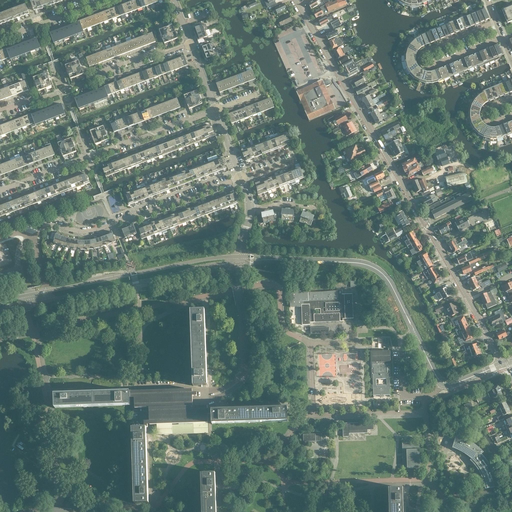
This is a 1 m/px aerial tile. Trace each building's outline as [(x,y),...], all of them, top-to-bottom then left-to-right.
[(146,7),(143,0),(138,0),(142,8),(146,7)] [(319,5),(317,2),(320,0),(315,0),(316,0),(315,0),(309,4),(312,9),(319,5)] [(322,12),(328,9),(329,12),(340,7),(337,1),(332,3),(332,1),(325,4),(325,5),(320,8),(321,9),(314,13),(317,18),(324,14),(322,12)] [(287,10),(284,4),(278,7),(276,4),(270,7),(272,10),(275,8),(278,14),(287,10)] [(511,5),(509,7),(504,8),(504,9),(505,11),(503,11),(503,12),(506,21),(507,21),(509,21),(509,23),(510,22),(511,21),(511,5)] [(489,19),(485,9),(480,11),(484,21),(489,19)] [(484,21),(480,11),(475,13),(479,23),(484,21)] [(479,23),(475,13),(470,15),(474,25),(479,23)] [(474,25),(470,15),(465,17),(469,28),(474,25)] [(279,27),(292,21),(289,16),(278,21),(279,24),(278,25),(279,27)] [(329,23),(330,22),(334,29),(338,26),(337,24),(340,22),(338,18),(332,21),(330,16),(319,21),(322,27),(329,23)] [(469,28),(465,17),(460,19),(464,30),(469,28)] [(464,30),(460,19),(455,21),(459,32),(464,30)] [(83,30),(79,21),(70,25),(74,36),(84,32),(83,30)] [(459,32),(455,21),(450,23),(454,34),(459,32)] [(205,29),(205,27),(204,28),(204,26),(203,27),(202,26),(201,26),(199,22),(198,23),(199,27),(193,29),(195,32),(194,32),(195,35),(195,34),(196,35),(205,31),(205,29)] [(454,34),(450,23),(445,25),(449,36),(454,34)] [(74,36),(70,25),(60,29),(64,39),(74,36)] [(173,25),(167,27),(166,28),(167,31),(169,34),(175,32),(173,25)] [(449,36),(445,25),(440,27),(444,38),(449,36)] [(444,38),(440,27),(435,29),(439,40),(444,38)] [(169,34),(167,31),(166,28),(165,28),(159,30),(162,37),(169,34)] [(343,33),(340,28),(328,33),(329,34),(326,36),(328,40),(343,33)] [(64,39),(60,29),(55,31),(55,32),(51,33),(50,34),(54,43),(64,39)] [(439,40),(435,29),(430,32),(434,42),(439,40)] [(208,37),(207,34),(207,33),(206,33),(205,31),(196,35),(195,35),(196,37),(198,41),(206,37),(207,37),(208,37)] [(178,39),(175,32),(169,34),(171,41),(172,41),(178,39)] [(434,42),(430,32),(425,34),(429,44),(434,42)] [(156,42),(152,33),(147,35),(151,44),(156,42)] [(171,41),(169,34),(162,37),(164,44),(170,42),(171,41)] [(429,44),(425,34),(420,36),(424,46),(429,44)] [(151,44),(147,35),(142,37),(145,46),(151,44)] [(424,46),(420,36),(419,36),(414,39),(421,48),(424,46)] [(145,46),(142,37),(137,39),(140,48),(145,46)] [(341,45),(337,38),(329,41),(332,49),(341,45)] [(40,48),(37,39),(36,39),(32,41),(32,39),(27,41),(31,52),(40,48)] [(140,48),(137,39),(132,41),(135,50),(140,48)] [(421,48),(414,39),(409,43),(418,50),(421,48)] [(31,52),(27,41),(17,45),(21,56),(31,52)] [(135,50),(132,41),(127,43),(130,52),(135,50)] [(130,52),(127,43),(122,44),(125,54),(130,52)] [(418,50),(409,43),(406,49),(417,54),(418,50)] [(125,54),(122,44),(117,46),(120,56),(125,54)] [(213,50),(212,48),(212,46),(211,47),(211,44),(209,45),(201,48),(202,51),(201,51),(202,54),(203,54),(213,50)] [(21,56),(17,45),(7,49),(10,58),(11,59),(21,56)] [(336,55),(350,47),(349,45),(342,49),(341,47),(333,51),(336,55)] [(504,55),(500,45),(498,46),(498,45),(494,46),(499,57),(504,55)] [(120,56),(117,46),(112,48),(115,57),(120,56)] [(499,57),(494,46),(489,48),(494,59),(499,57)] [(344,54),(353,49),(352,47),(350,47),(336,55),(338,60),(345,56),(344,54)] [(115,57),(112,48),(107,50),(110,59),(115,57)] [(494,59),(489,48),(484,50),(489,61),(494,59)] [(110,59),(107,50),(101,52),(105,61),(110,59)] [(216,53),(214,53),(214,52),(213,50),(203,54),(202,54),(203,57),(204,56),(205,60),(214,56),(215,57),(216,57),(217,57),(217,56),(218,56),(218,55),(217,54),(217,53),(216,53)] [(489,61),(484,50),(479,52),(484,63),(489,61)] [(105,61),(101,52),(96,54),(100,63),(105,61)] [(484,63),(479,52),(474,55),(479,65),(484,63)] [(100,63),(96,54),(91,56),(95,65),(100,63)] [(479,65),(474,55),(469,57),(474,67),(479,65)] [(95,65),(91,56),(86,58),(90,67),(95,65)] [(474,67),(469,57),(464,59),(469,69),(474,67)] [(344,69),(355,63),(352,59),(349,61),(342,65),(344,69)] [(469,69),(464,59),(459,61),(464,71),(469,69)] [(79,61),(73,63),(72,63),(73,66),(75,70),(81,67),(79,61)] [(464,71),(459,61),(454,63),(459,73),(464,71)] [(370,69),(374,66),(372,62),(362,68),(365,72),(367,70),(370,69)] [(75,70),(73,66),(72,63),(71,64),(65,66),(68,72),(75,70)] [(359,72),(359,70),(361,69),(358,65),(356,66),(355,63),(344,69),(349,77),(359,72)] [(459,73),(454,63),(449,65),(454,75),(459,73)] [(409,74),(418,67),(417,64),(406,68),(409,74)] [(454,75),(449,65),(444,67),(449,78),(454,75)] [(84,74),(81,67),(75,70),(77,77),(78,76),(84,74)] [(414,78),(421,69),(418,67),(409,74),(414,78)] [(449,78),(444,67),(439,69),(444,80),(449,78)] [(420,82),(424,71),(421,69),(414,78),(414,79),(420,82)] [(444,80),(439,69),(434,71),(439,82),(444,80)] [(77,77),(75,70),(68,72),(71,79),(76,77),(77,77)] [(256,79),(252,70),(247,72),(250,81),(251,81),(256,79)] [(363,79),(367,77),(366,75),(369,73),(367,70),(365,72),(362,73),(364,76),(362,77),(361,76),(353,81),(354,82),(353,83),(355,86),(356,86),(356,87),(365,82),(363,79)] [(250,81),(247,72),(242,74),(245,83),(249,82),(250,81)] [(47,73),(41,75),(40,75),(43,82),(49,80),(47,73)] [(245,83),(242,74),(237,76),(240,85),(241,85),(245,83)] [(40,75),(39,76),(33,78),(36,85),(43,82),(40,75)] [(240,85),(237,76),(232,78),(235,87),(239,85),(240,85)] [(235,87),(232,78),(227,80),(230,89),(231,88),(235,87)] [(52,86),(49,80),(43,82),(45,89),(46,88),(52,86)] [(230,89),(227,80),(222,82),(225,91),(229,89),(230,89)] [(335,109),(322,80),(297,92),(309,120),(335,109)] [(28,90),(25,81),(19,83),(23,92),(28,90)] [(369,89),(368,87),(371,85),(372,88),(377,85),(374,81),(356,91),(358,95),(369,89)] [(45,89),(43,82),(36,85),(38,91),(44,89),(45,89)] [(225,91),(222,82),(216,84),(220,93),(225,91)] [(23,92),(19,83),(14,85),(18,94),(23,92)] [(508,94),(504,83),(499,85),(503,96),(508,94)] [(18,94),(14,85),(9,87),(13,96),(18,94)] [(503,96),(499,85),(494,87),(498,98),(503,96)] [(13,96),(9,87),(4,89),(8,98),(13,96)] [(108,96),(104,87),(89,92),(94,103),(108,97),(108,96)] [(493,100),(489,89),(488,87),(483,90),(484,91),(488,102),(493,100)] [(498,98),(494,87),(489,89),(493,100),(498,98)] [(198,91),(192,93),(191,93),(193,100),(200,97),(198,91)] [(488,102),(484,91),(478,95),(485,104),(488,102)] [(94,103),(89,92),(84,94),(89,105),(94,103)] [(191,93),(190,94),(184,96),(187,103),(193,100),(191,93)] [(89,105),(84,94),(80,96),(80,97),(76,99),(75,99),(79,108),(89,105)] [(365,104),(374,99),(373,97),(371,98),(369,95),(362,99),(365,104)] [(485,104),(478,95),(474,99),(483,106),(483,105),(484,105),(484,104),(485,104)] [(203,104),(200,97),(193,100),(196,107),(197,106),(203,104)] [(171,111),(180,108),(177,98),(146,110),(150,119),(151,119),(159,116),(161,115),(169,112),(171,111)] [(375,105),(373,102),(375,101),(374,99),(365,104),(368,109),(375,105)] [(483,106),(474,99),(470,105),(481,109),(481,108),(482,108),(482,107),(483,106)] [(196,107),(193,100),(187,103),(189,109),(195,107),(196,107)] [(65,114),(62,104),(61,104),(57,106),(56,105),(51,107),(55,117),(65,114)] [(55,117),(51,107),(41,110),(45,121),(55,117)] [(45,121),(41,110),(32,114),(35,123),(35,125),(45,121)] [(150,119),(146,110),(141,112),(145,121),(149,119),(150,119)] [(373,119),(382,114),(381,111),(379,112),(377,110),(370,114),(373,119)] [(145,121),(141,112),(136,114),(140,123),(141,123),(145,121)] [(140,123),(136,114),(131,116),(135,125),(139,123),(140,123)] [(347,120),(344,114),(335,119),(333,116),(327,120),(329,123),(333,121),(335,120),(338,125),(347,120)] [(384,119),(385,118),(382,114),(373,119),(376,124),(384,119)] [(135,125),(131,116),(126,118),(130,127),(131,126),(135,125)] [(130,127),(126,118),(121,120),(125,129),(129,127),(130,127)] [(125,129),(121,120),(116,121),(120,131),(120,130),(125,129)] [(474,130),(483,123),(481,120),(470,124),(474,130)] [(120,131),(116,121),(111,123),(114,133),(119,131),(120,131)] [(396,134),(394,130),(400,128),(397,122),(387,128),(388,130),(382,133),(385,140),(396,134)] [(357,131),(352,123),(349,125),(349,126),(348,127),(347,125),(343,127),(346,132),(347,131),(349,135),(357,131)] [(478,134),(485,125),(483,123),(474,130),(478,134)] [(215,136),(212,128),(211,129),(210,125),(207,126),(206,127),(210,138),(215,136)] [(484,137),(488,127),(485,125),(478,134),(484,137)] [(508,135),(504,125),(498,127),(503,137),(508,135)] [(106,133),(105,130),(104,126),(98,128),(97,129),(99,135),(106,133)] [(206,127),(205,127),(202,128),(206,139),(210,138),(206,127)] [(490,139),(492,128),(488,127),(484,137),(483,139),(490,141),(490,139)] [(202,128),(199,129),(198,130),(202,141),(206,139),(202,128)] [(97,129),(96,129),(90,131),(93,138),(99,135),(97,129)] [(198,130),(197,130),(194,131),(198,142),(202,141),(198,130)] [(194,131),(191,132),(190,133),(194,144),(198,142),(194,131)] [(109,140),(106,133),(99,135),(102,142),(103,142),(109,140)] [(190,133),(189,133),(186,134),(190,145),(194,144),(190,133)] [(291,144),(287,133),(282,135),(286,146),(287,145),(291,144)] [(186,134),(183,135),(182,136),(186,147),(190,145),(186,134)] [(102,142),(99,135),(93,138),(95,145),(101,143),(102,142)] [(286,146),(282,135),(278,136),(282,147),(285,146),(286,146)] [(182,136),(181,136),(178,137),(182,148),(186,147),(182,136)] [(282,147),(278,136),(274,138),(278,149),(279,148),(282,147)] [(178,137),(175,138),(174,139),(178,150),(182,148),(178,137)] [(72,138),(66,140),(65,141),(67,148),(74,145),(72,138)] [(278,149),(274,138),(270,139),(275,150),(277,149),(278,149)] [(174,139),(173,139),(170,140),(174,151),(178,150),(174,139)] [(275,150),(270,139),(266,141),(271,152),(272,151),(275,150)] [(170,140),(167,141),(166,141),(170,153),(174,151),(170,140)] [(389,144),(393,150),(401,146),(398,140),(389,144)] [(65,141),(64,141),(58,143),(61,150),(67,148),(65,141)] [(166,141),(165,142),(162,143),(166,154),(170,153),(166,141)] [(271,152),(266,141),(262,142),(267,153),(270,152),(271,152)] [(267,153),(262,142),(258,144),(263,155),(264,154),(267,153)] [(162,143),(159,144),(158,144),(163,156),(166,154),(162,143)] [(158,144),(157,145),(154,146),(159,157),(163,156),(158,144)] [(263,155),(258,144),(254,145),(259,156),(262,155),(263,155)] [(77,152),(74,145),(67,148),(70,154),(71,154),(77,152)] [(259,156),(254,145),(251,147),(255,158),(256,157),(259,156)] [(367,155),(363,147),(358,150),(356,145),(345,150),(350,162),(367,155)] [(55,155),(51,146),(46,148),(49,157),(50,157),(55,155)] [(154,146),(152,147),(151,147),(155,159),(159,157),(154,146)] [(405,152),(401,146),(393,150),(396,157),(405,152)] [(151,147),(150,148),(147,149),(151,160),(155,159),(151,147)] [(255,158),(251,147),(246,148),(250,159),(254,158),(255,158)] [(49,157),(46,148),(41,150),(44,159),(49,157)] [(70,154),(67,148),(61,150),(63,157),(69,155),(70,154)] [(250,159),(246,148),(241,150),(244,157),(245,157),(247,161),(250,159)] [(147,149),(144,150),(143,150),(147,162),(151,160),(147,149)] [(44,159),(41,150),(36,152),(39,161),(40,161),(44,159)] [(143,150),(142,151),(139,152),(143,163),(147,162),(143,150)] [(39,161),(36,152),(31,154),(34,163),(38,161),(39,161)] [(139,152),(136,153),(135,153),(139,164),(143,163),(139,152)] [(135,153),(134,154),(131,155),(135,166),(139,164),(135,153)] [(34,163),(31,154),(26,156),(29,165),(30,164),(34,163)] [(131,155),(128,156),(127,156),(131,167),(135,166),(131,155)] [(29,165),(26,156),(21,157),(24,167),(28,165),(29,165)] [(127,156),(126,157),(123,158),(127,169),(131,167),(127,156)] [(24,167),(21,157),(16,159),(19,169),(20,168),(24,167)] [(226,164),(223,157),(218,159),(222,170),(223,170),(226,168),(225,165),(226,164)] [(123,158),(120,159),(119,159),(123,170),(127,169),(123,158)] [(404,171),(422,162),(420,159),(417,160),(417,158),(415,159),(415,158),(402,165),(404,169),(403,169),(404,171)] [(19,169),(16,159),(11,161),(14,170),(18,169),(19,169)] [(119,159),(118,160),(115,161),(119,172),(123,170),(119,159)] [(222,170),(218,159),(213,161),(217,172),(221,170),(222,170)] [(14,170),(11,161),(5,163),(9,172),(10,172),(14,170)] [(115,161),(112,162),(111,162),(115,173),(119,172),(115,161)] [(217,172),(213,161),(208,162),(213,174),(214,173),(217,172)] [(111,162),(110,163),(107,164),(111,175),(115,173),(111,162)] [(213,174),(208,162),(205,164),(209,175),(212,174),(213,174)] [(408,177),(425,169),(422,162),(404,171),(405,173),(406,173),(408,177)] [(9,172),(5,163),(0,165),(4,174),(8,173),(9,172)] [(111,175),(107,164),(103,165),(104,169),(103,170),(106,177),(111,175)] [(209,175),(205,164),(201,165),(205,177),(206,176),(209,175)] [(205,177),(201,165),(197,167),(201,178),(204,177),(205,177)] [(362,176),(373,170),(370,165),(359,171),(362,176)] [(201,178),(197,167),(193,168),(197,179),(198,179),(201,178)] [(304,178),(300,167),(296,168),(295,169),(299,180),(304,178)] [(437,172),(435,169),(433,170),(431,167),(421,171),(423,176),(428,174),(429,176),(434,173),(437,172)] [(197,179),(193,168),(189,170),(193,181),(196,180),(197,179)] [(295,169),(294,169),(291,170),(295,181),(299,180),(295,169)] [(193,181),(189,170),(185,171),(189,183),(190,182),(193,181)] [(291,170),(288,171),(287,172),(291,183),(295,181),(291,170)] [(189,183),(185,171),(181,173),(185,184),(188,183),(189,183)] [(370,181),(374,180),(373,179),(376,178),(377,180),(385,177),(384,176),(385,175),(384,174),(383,174),(382,171),(375,175),(374,174),(371,175),(372,177),(369,179),(368,177),(358,181),(359,184),(352,187),(354,191),(368,184),(368,183),(370,182),(370,181)] [(90,183),(87,176),(86,176),(84,172),(80,174),(84,185),(90,183)] [(287,172),(286,172),(283,173),(287,184),(291,183),(287,172)] [(467,183),(465,172),(445,177),(448,188),(467,183)] [(185,184),(181,173),(177,174),(181,185),(182,185),(185,184)] [(283,173),(280,174),(279,175),(283,186),(287,184),(283,173)] [(80,174),(77,175),(76,175),(80,187),(84,185),(80,174)] [(181,185),(177,174),(173,176),(177,187),(180,186),(181,185)] [(76,175),(75,176),(72,177),(77,188),(80,187),(76,175)] [(279,175),(278,175),(275,176),(279,187),(283,186),(279,175)] [(177,187),(173,176),(169,177),(173,188),(174,188),(177,187)] [(275,176),(272,177),(271,178),(275,189),(279,187),(275,176)] [(72,177),(69,178),(68,178),(73,190),(77,188),(72,177)] [(173,188),(169,177),(165,179),(169,190),(172,189),(173,188)] [(68,178),(67,179),(64,180),(69,191),(73,190),(68,178)] [(271,178),(270,178),(267,179),(272,190),(275,189),(271,178)] [(169,190),(165,179),(161,180),(165,191),(166,191),(169,190)] [(267,179),(264,180),(263,181),(268,192),(272,190),(267,179)] [(429,189),(427,186),(429,185),(428,184),(427,184),(425,179),(419,182),(425,195),(432,192),(431,188),(429,189)] [(64,180),(62,181),(61,181),(65,192),(69,191),(64,180)] [(165,191),(161,180),(157,182),(161,193),(164,192),(165,191)] [(422,191),(418,180),(412,183),(416,192),(419,191),(420,193),(422,191)] [(61,181),(60,182),(57,183),(61,194),(65,192),(61,181)] [(263,181),(260,182),(264,193),(268,192),(263,181)] [(382,189),(378,181),(371,184),(370,182),(368,183),(368,184),(354,191),(355,192),(362,189),(366,197),(374,193),(382,189)] [(161,193),(157,182),(153,183),(157,194),(158,194),(161,193)] [(260,182),(257,183),(255,184),(257,187),(258,195),(264,193),(260,182)] [(57,183),(54,184),(53,184),(57,195),(61,194),(57,183)] [(157,194),(153,183),(149,185),(153,196),(156,195),(157,194)] [(53,184),(52,185),(49,186),(53,197),(57,195),(53,184)] [(153,196),(149,185),(145,186),(149,197),(150,197),(153,196)] [(49,186),(46,187),(45,187),(49,198),(53,197),(49,186)] [(149,197),(145,186),(141,188),(146,199),(148,198),(149,197)] [(352,196),(348,187),(345,189),(344,186),(339,189),(342,194),(345,193),(347,198),(352,196)] [(45,187),(44,188),(41,189),(45,200),(49,198),(45,187)] [(146,199),(141,188),(137,189),(142,200),(143,200),(146,199)] [(394,193),(392,188),(390,189),(389,188),(378,193),(378,194),(377,195),(378,197),(384,194),(385,195),(384,195),(384,197),(386,196),(386,197),(394,193)] [(443,194),(442,192),(441,188),(435,191),(438,196),(443,194)] [(41,189),(38,190),(37,190),(41,201),(45,200),(41,189)] [(142,200),(137,189),(133,191),(138,202),(141,201),(142,200)] [(37,190),(36,191),(33,192),(37,203),(41,201),(37,190)] [(435,219),(472,200),(467,190),(452,198),(451,196),(445,199),(446,201),(441,203),(440,201),(426,209),(429,216),(432,214),(435,219)] [(138,202),(133,191),(130,192),(134,203),(135,203),(138,202)] [(33,192),(30,193),(29,193),(33,204),(37,203),(33,192)] [(134,203),(130,192),(125,194),(129,205),(133,204),(134,203)] [(238,203),(236,195),(235,196),(233,192),(230,193),(229,194),(233,205),(238,203)] [(29,193),(28,194),(25,195),(29,206),(33,204),(29,193)] [(396,198),(394,193),(386,197),(387,197),(385,198),(386,199),(387,198),(389,201),(390,201),(396,198)] [(229,194),(228,194),(225,195),(229,206),(233,205),(229,194)] [(25,195),(22,196),(21,196),(25,207),(29,206),(25,195)] [(225,195),(222,196),(221,197),(226,208),(229,206),(225,195)] [(433,203),(432,199),(435,198),(433,195),(428,198),(422,201),(425,207),(433,203)] [(21,196),(20,197),(17,198),(22,209),(25,207),(21,196)] [(221,197),(220,197),(217,198),(222,209),(226,208),(221,197)] [(17,198),(14,199),(13,199),(18,210),(22,209),(17,198)] [(217,198),(215,199),(214,199),(218,211),(222,209),(217,198)] [(13,199),(12,200),(9,201),(14,212),(18,210),(13,199)] [(214,199),(213,200),(210,201),(214,212),(218,211),(214,199)] [(9,201),(7,202),(6,202),(10,213),(14,212),(9,201)] [(210,201),(207,202),(206,202),(210,214),(214,212),(210,201)] [(392,206),(393,205),(392,202),(391,202),(390,201),(389,201),(386,203),(385,201),(383,202),(384,204),(382,205),(384,209),(386,209),(387,210),(393,207),(392,206)] [(6,202),(5,203),(2,204),(6,215),(10,213),(6,202)] [(206,202),(205,203),(202,204),(206,215),(210,214),(206,202)] [(202,204),(199,205),(198,205),(202,217),(206,215),(202,204)] [(198,205),(197,206),(194,207),(198,218),(202,217),(198,205)] [(194,207),(191,208),(190,208),(194,220),(198,218),(194,207)] [(190,208),(189,209),(186,210),(190,221),(194,220),(190,208)] [(288,220),(288,209),(286,209),(286,210),(282,210),(282,212),(281,212),(281,211),(278,211),(278,217),(282,216),(282,220),(282,221),(286,221),(286,220),(288,220)] [(297,218),(298,213),(296,212),(295,213),(294,213),(294,210),(290,210),(291,209),(290,209),(288,209),(288,220),(289,220),(289,221),(293,221),(294,217),(297,218)] [(186,210),(183,211),(182,211),(186,223),(190,221),(186,210)] [(278,217),(278,211),(275,212),(275,213),(274,213),(273,211),(270,211),(269,210),(267,211),(270,222),(271,221),(271,222),(275,221),(276,221),(275,217),(278,217)] [(182,211),(181,212),(178,213),(182,224),(186,223),(182,211)] [(270,222),(267,211),(265,211),(265,212),(262,213),(262,217),(261,218),(260,215),(258,216),(260,221),(263,220),(264,223),(264,224),(268,223),(268,222),(270,222)] [(305,224),(309,213),(307,212),(306,213),(303,212),(302,214),(301,214),(301,213),(298,213),(297,218),(301,218),(299,222),(300,223),(303,224),(304,224),(304,223),(305,224)] [(178,213),(175,214),(174,214),(178,226),(182,224),(178,213)] [(313,220),(314,216),(311,215),(311,214),(309,213),(305,224),(307,224),(307,225),(311,226),(312,222),(315,224),(318,219),(315,218),(314,221),(313,220)] [(174,214),(173,215),(170,216),(174,227),(178,226),(174,214)] [(409,224),(405,215),(398,219),(400,222),(401,224),(403,227),(409,224)] [(170,216),(167,217),(166,217),(170,229),(174,227),(170,216)] [(166,217),(165,218),(162,219),(166,230),(170,229),(166,217)] [(466,219),(465,217),(462,219),(457,221),(455,223),(459,232),(470,226),(466,219)] [(162,219),(159,220),(158,220),(162,232),(166,230),(162,219)] [(158,220),(157,221),(154,222),(158,233),(162,232),(158,220)] [(154,222),(151,223),(150,223),(155,234),(158,233),(154,222)] [(384,230),(381,222),(375,225),(378,232),(384,230)] [(449,230),(447,227),(451,225),(450,222),(446,224),(438,229),(440,231),(440,232),(441,233),(442,234),(443,233),(449,230)] [(150,223),(149,224),(146,225),(151,236),(155,234),(150,223)] [(137,234),(135,229),(133,224),(128,226),(131,236),(133,235),(134,235),(135,235),(137,234)] [(146,225),(143,226),(142,226),(147,237),(151,236),(146,225)] [(131,236),(128,226),(122,228),(125,238),(128,237),(129,239),(132,238),(131,236)] [(142,226),(141,227),(137,228),(142,239),(147,237),(142,226)] [(386,244),(404,234),(401,229),(395,232),(393,228),(385,233),(386,234),(382,237),(386,244)] [(59,244),(63,234),(60,233),(57,232),(54,241),(53,241),(52,242),(52,243),(52,244),(52,245),(53,245),(54,245),(55,245),(56,244),(57,244),(59,244)] [(116,242),(112,232),(109,233),(109,232),(106,233),(107,234),(106,234),(110,244),(112,243),(114,243),(113,243),(116,242)] [(415,236),(414,234),(415,234),(414,232),(413,232),(406,235),(408,240),(415,236)] [(110,244),(106,234),(106,233),(104,234),(104,235),(100,236),(101,237),(104,246),(107,245),(108,245),(110,244)] [(65,246),(68,237),(69,236),(65,235),(66,235),(63,234),(59,244),(62,245),(61,246),(63,246),(65,246)] [(418,241),(418,240),(418,239),(417,238),(416,238),(415,236),(408,240),(405,242),(406,244),(410,242),(411,245),(418,241)] [(71,248),(73,239),(68,237),(65,246),(68,247),(67,248),(69,248),(71,248)] [(104,246),(101,237),(96,238),(98,248),(99,250),(103,249),(102,247),(104,246)] [(466,244),(468,242),(465,238),(463,238),(459,240),(461,243),(459,244),(457,241),(455,242),(457,245),(458,248),(466,244)] [(78,249),(79,240),(73,239),(71,248),(71,251),(75,251),(75,249),(78,249)] [(420,245),(419,243),(420,243),(419,241),(418,241),(411,245),(414,249),(420,245)] [(423,250),(423,249),(423,248),(422,247),(421,247),(420,245),(414,249),(413,250),(410,251),(411,254),(415,252),(416,254),(423,250)] [(459,249),(458,248),(457,245),(452,248),(452,247),(450,248),(452,253),(459,249)] [(498,248),(485,254),(487,258),(500,252),(498,248)] [(428,256),(425,252),(418,256),(419,258),(421,260),(428,257),(428,256)] [(485,259),(487,258),(485,254),(483,255),(483,254),(468,261),(470,265),(474,264),(485,259)] [(467,261),(465,258),(468,257),(467,255),(464,256),(457,259),(458,261),(458,262),(458,264),(459,264),(459,265),(467,261)] [(420,267),(430,261),(429,259),(429,257),(428,257),(421,260),(422,263),(421,264),(421,263),(419,264),(420,267)] [(433,266),(432,265),(432,264),(432,263),(431,263),(430,261),(420,267),(421,269),(424,268),(423,267),(424,267),(426,269),(433,266)] [(507,265),(505,262),(496,267),(499,272),(508,268),(507,265)] [(472,271),(470,267),(471,266),(472,268),(475,266),(474,264),(470,265),(461,269),(462,272),(463,274),(464,275),(472,271)] [(476,275),(487,270),(490,269),(488,267),(488,265),(474,272),(476,275)] [(429,276),(436,272),(435,270),(435,269),(435,268),(434,268),(433,267),(426,271),(428,273),(424,275),(426,278),(429,276)] [(438,276),(438,275),(438,274),(437,274),(436,272),(429,276),(426,278),(427,280),(430,278),(431,280),(438,276)] [(441,281),(439,276),(438,276),(431,280),(428,282),(430,284),(433,282),(434,285),(441,281)] [(470,286),(481,281),(480,278),(476,280),(475,277),(468,281),(468,282),(469,283),(469,284),(470,286)] [(482,288),(491,284),(489,280),(482,283),(481,281),(470,286),(471,288),(472,289),(472,290),(473,291),(482,286),(482,288)] [(511,282),(509,284),(503,286),(506,292),(507,292),(508,294),(511,292),(511,282)] [(450,296),(446,288),(442,290),(441,287),(435,291),(437,294),(436,295),(439,301),(443,298),(444,299),(450,296)] [(353,318),(352,294),(342,294),(342,290),(322,292),(308,293),(308,291),(304,292),(290,291),(290,307),(299,307),(302,307),(303,323),(302,323),(302,325),(310,325),(310,323),(316,323),(316,322),(340,321),(340,322),(343,321),(343,319),(353,319),(353,318)] [(490,302),(485,304),(487,309),(497,305),(492,295),(498,293),(497,292),(497,290),(491,293),(491,292),(486,294),(490,292),(491,295),(487,296),(490,302)] [(490,302),(487,296),(491,295),(490,292),(486,294),(481,296),(484,305),(485,304),(490,302)] [(459,312),(457,308),(454,303),(446,306),(450,316),(459,312)] [(440,309),(444,307),(443,304),(434,308),(436,313),(440,311),(440,309)] [(206,373),(205,343),(204,323),(205,321),(205,320),(205,319),(204,319),(204,310),(192,311),(191,311),(194,386),(193,386),(195,386),(206,386),(206,378),(207,375),(207,373),(206,373)] [(503,322),(501,318),(504,316),(502,313),(499,314),(489,319),(493,327),(503,322)] [(466,322),(465,320),(465,319),(465,318),(464,318),(464,317),(456,320),(458,323),(453,325),(454,327),(459,325),(466,322)] [(468,328),(467,325),(468,325),(467,323),(466,323),(466,322),(459,325),(460,328),(458,329),(455,330),(456,333),(468,328)] [(470,333),(471,331),(470,330),(469,330),(468,328),(456,333),(458,335),(462,333),(463,336),(471,333),(470,333)] [(499,340),(510,335),(509,332),(506,334),(504,330),(496,334),(499,340)] [(473,337),(472,335),(471,333),(463,336),(459,338),(460,341),(464,339),(465,341),(470,339),(473,338),(473,337)] [(478,348),(477,347),(478,346),(477,345),(476,344),(473,345),(469,347),(470,350),(471,352),(479,349),(479,348),(478,348)] [(480,353),(480,352),(480,351),(479,351),(478,349),(479,349),(471,352),(471,353),(473,357),(480,354),(480,353)] [(391,378),(390,364),(389,364),(389,362),(390,362),(390,351),(382,351),(382,350),(378,350),(378,351),(370,351),(371,363),(372,362),(372,365),(371,365),(371,379),(373,379),(373,385),(372,385),(372,389),(373,389),(373,396),(380,396),(380,397),(384,397),(384,395),(389,395),(390,395),(390,389),(391,389),(391,384),(390,384),(390,378),(391,378)] [(502,394),(498,385),(491,388),(492,390),(494,393),(495,397),(502,394)] [(208,433),(207,409),(207,406),(193,406),(193,397),(192,389),(133,391),(134,397),(135,397),(135,408),(149,408),(150,425),(157,424),(157,435),(193,433),(193,434),(208,433)] [(490,398),(487,390),(475,395),(478,403),(490,398)] [(131,404),(130,393),(122,393),(119,392),(118,392),(118,393),(68,395),(65,394),(63,394),(64,395),(55,395),(55,407),(55,408),(130,405),(130,406),(131,406),(131,404)] [(508,407),(507,405),(507,404),(506,403),(505,402),(498,405),(499,409),(498,409),(499,411),(508,407)] [(473,409),(471,403),(464,405),(467,412),(473,409)] [(510,412),(510,411),(510,410),(509,410),(508,407),(499,411),(500,414),(501,413),(503,416),(510,413),(510,412)] [(287,410),(287,409),(279,409),(279,408),(274,408),(274,409),(225,411),(225,410),(220,410),(220,411),(212,411),(212,423),(212,424),(213,424),(287,421),(287,422),(288,422),(288,420),(287,410)] [(374,430),(373,423),(373,422),(343,423),(343,431),(343,434),(343,440),(365,439),(365,433),(368,433),(367,430),(374,430)] [(147,490),(145,441),(147,441),(147,436),(145,436),(145,427),(134,428),(132,428),(135,503),(136,503),(147,503),(147,495),(149,495),(148,490),(147,490)] [(483,455),(481,454),(483,452),(482,451),(480,449),(478,447),(476,445),(473,444),(471,442),(468,440),(467,439),(464,438),(461,437),(458,436),(456,435),(455,439),(452,448),(455,449),(456,449),(458,450),(460,451),(462,452),(463,453),(465,454),(467,456),(469,457),(471,459),(470,460),(471,461),(473,463),(475,465),(476,467),(478,469),(479,471),(480,472),(480,473),(481,475),(481,476),(482,477),(483,479),(483,480),(484,482),(484,484),(485,485),(485,487),(485,489),(487,489),(498,487),(498,486),(497,484),(497,482),(496,481),(496,479),(495,477),(495,476),(494,474),(493,471),(492,469),(491,467),(490,465),(488,462),(487,461),(486,459),(485,458),(483,455)] [(420,468),(419,442),(402,443),(403,469),(420,468)] [(215,511),(214,486),(215,486),(216,485),(216,482),(214,482),(214,473),(203,474),(201,474),(202,511),(215,511)] [(402,511),(402,501),(403,501),(404,500),(404,499),(404,498),(403,497),(402,497),(401,488),(390,489),(389,489),(389,511),(402,511)]
